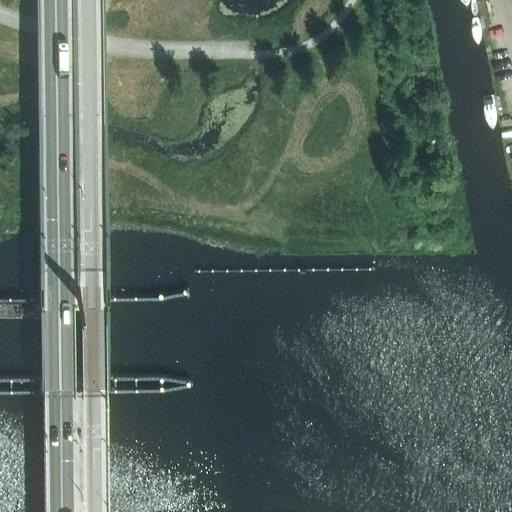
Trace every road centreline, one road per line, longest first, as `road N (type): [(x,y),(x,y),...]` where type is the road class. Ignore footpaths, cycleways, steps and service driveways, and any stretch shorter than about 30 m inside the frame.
road 1 (tertiary): [(60,511),(54,0)]
road 2 (unclassified): [(0,14),(114,50),(238,55)]
